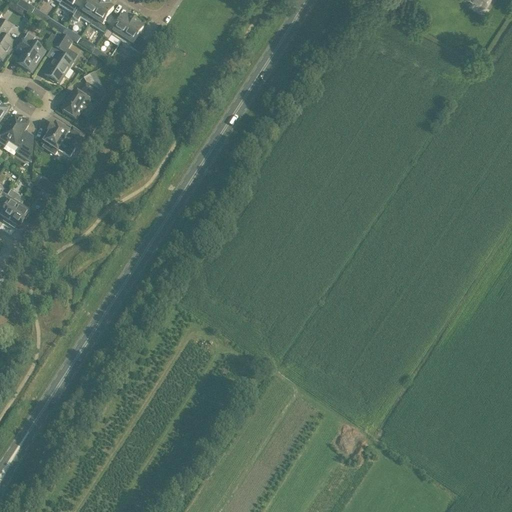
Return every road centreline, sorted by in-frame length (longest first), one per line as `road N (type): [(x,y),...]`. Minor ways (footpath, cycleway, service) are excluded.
road 1 (track): [(25,511),(353,0)]
road 2 (primary): [(0,477),(308,0)]
